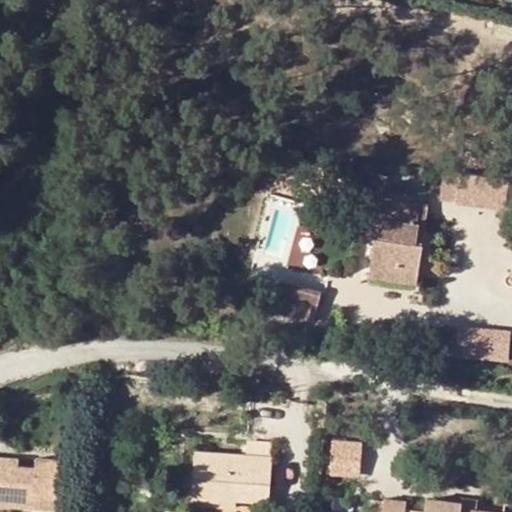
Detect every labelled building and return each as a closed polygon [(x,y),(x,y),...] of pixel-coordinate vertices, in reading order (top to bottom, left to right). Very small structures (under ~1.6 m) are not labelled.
[(307,155),(307,153),(307,150),(305,148),(302,147),(299,147),(297,148),(294,152),(294,155),(295,157),(297,158),(299,159),(301,159),(304,158),(305,157),(307,155)] [(461,198),(464,173),(454,173),(450,196),(461,198)] [(484,200),(486,176),(464,173),(461,198),(484,200)] [(484,200),(505,204),(508,179),(486,176),(484,200)] [(380,216),(378,227),(374,258),(372,271),(418,277),(420,264),(424,239),(418,238),(420,222),(417,222),(420,202),(382,197),(381,209),(380,216)] [(424,239),(429,203),(420,202),(417,222),(420,222),(418,238),(424,239)] [(380,216),(376,215),(373,214),(371,227),(378,227),(380,216)] [(324,292),(289,285),(286,301),(321,307),(324,292)] [(283,315),(318,322),(321,307),(286,301),(283,315)] [(511,358),(511,324),(460,324),(460,357),(511,358)] [(363,475),(365,438),(333,436),(330,473),(363,475)] [(245,452),(197,449),(194,503),(211,504),(213,493),(238,494),(238,498),(271,500),(274,440),(250,439),(250,444),(246,443),(245,452)] [(0,465),(20,467),(21,457),(0,455),(0,465)] [(20,467),(0,465),(0,504),(58,509),(61,460),(37,459),(37,467),(20,467)] [(211,504),(238,505),(238,498),(238,494),(213,493),(211,504)] [(428,509),(427,511),(504,511),(505,509),(480,507),(463,506),(464,499),(429,496),(428,509)] [(463,506),(480,507),(481,497),(464,496),(464,499),(463,506)] [(387,497),(386,499),(384,511),(406,511),(407,507),(408,499),(387,497)] [(377,498),(376,511),(384,511),(386,499),(377,498)]
